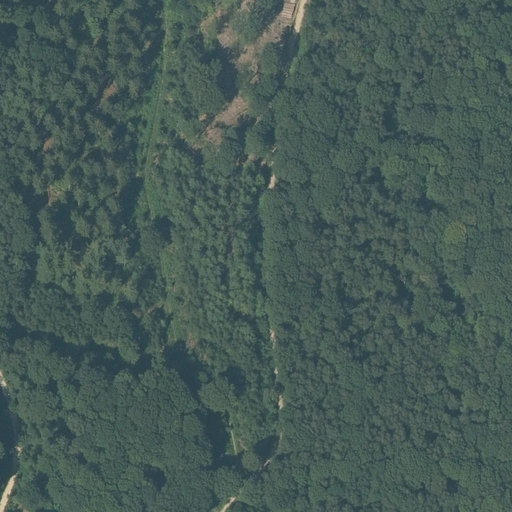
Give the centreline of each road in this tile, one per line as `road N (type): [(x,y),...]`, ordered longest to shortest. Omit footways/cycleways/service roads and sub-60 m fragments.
road 1 (track): [(238,491),(276,447),(280,424),(270,198),(303,0)]
road 2 (track): [(0,511),(18,442),(0,379)]
